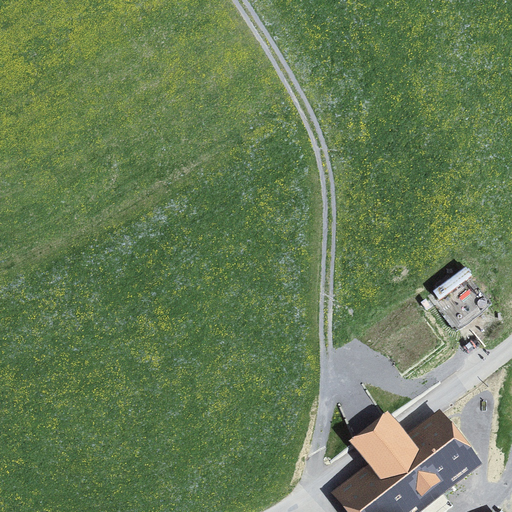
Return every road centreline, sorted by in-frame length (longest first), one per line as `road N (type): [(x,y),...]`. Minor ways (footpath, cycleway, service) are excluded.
road 1 (track): [(338,511),(319,465),(334,197),(309,110),(241,0)]
road 2 (track): [(511,346),(324,490),(283,511)]
